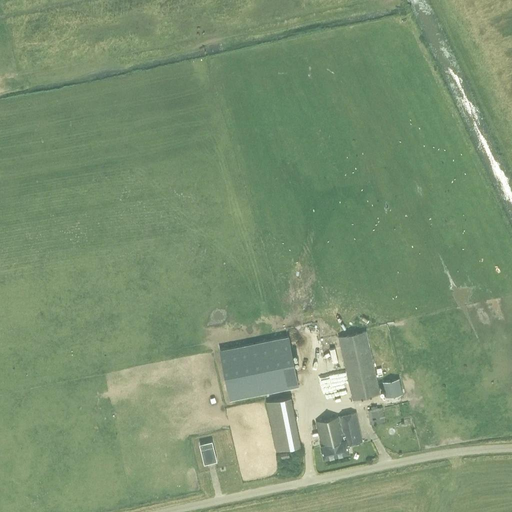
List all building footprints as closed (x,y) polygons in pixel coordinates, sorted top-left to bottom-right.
[(339,337),(353,400),(380,394),(366,331),(339,337)] [(230,399),(299,385),(289,336),(220,350),(230,399)] [(340,346),(332,349),(335,357),(343,355),(340,346)] [(384,382),(387,397),(402,394),(399,379),(384,382)] [(301,446),(291,397),(268,402),(277,450),(301,446)] [(368,410),(370,424),(373,424),(385,421),(382,407),(368,410)] [(362,441),(356,412),(316,422),(322,447),(321,447),(324,458),(350,452),(348,445),(362,441)] [(205,463),(217,461),(212,442),(200,444),(205,463)]
